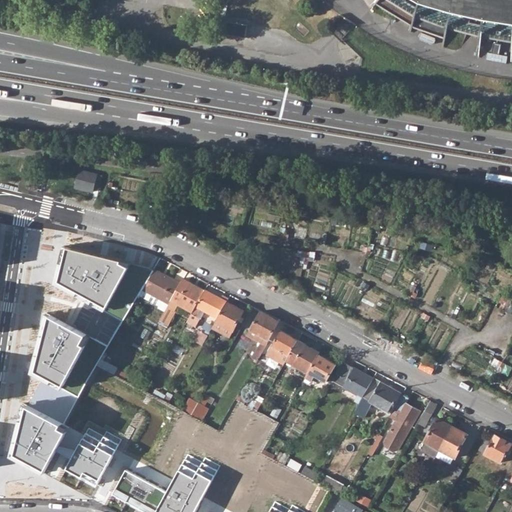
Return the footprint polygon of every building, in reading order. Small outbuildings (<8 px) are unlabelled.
[(511,0),(366,0),(371,8),(376,4),(386,10),(398,17),(411,24),(409,31),(411,32),(413,24),(445,34),(442,45),(444,45),(449,27),(479,35),(476,56),(478,56),(482,36),(511,40),(511,53),(511,62),(511,61),(511,0)] [(247,25),(227,22),(225,34),(245,38),(247,25)] [(93,189),(98,191),(101,176),(79,170),(74,188),(92,192),(93,189)] [(83,289),(106,301),(126,264),(127,261),(119,258),(119,255),(67,242),(60,275),(83,289)] [(41,410),(65,421),(141,290),(146,282),(153,270),(126,264),(106,301),(83,289),(74,325),(88,334),(63,382),(51,376),(41,410)] [(146,282),(141,290),(161,302),(168,305),(180,284),(153,270),(146,282)] [(168,305),(166,307),(174,311),(177,305),(192,313),(204,290),(182,279),(180,284),(168,305)] [(200,309),(216,318),(225,302),(227,299),(221,295),(219,298),(204,290),(192,313),(191,314),(196,316),(200,309)] [(511,299),(503,295),(500,301),(503,303),(501,307),(511,312),(511,305),(511,303),(511,299)] [(168,305),(161,302),(157,308),(164,312),(166,307),(168,305)] [(211,328),(228,338),(243,311),(225,302),(216,318),(211,328)] [(176,312),(174,311),(166,307),(164,312),(162,316),(159,321),(168,326),(176,312)] [(74,325),(49,311),(34,367),(51,376),(63,382),(88,334),(74,325)] [(252,357),(257,360),(267,342),(266,341),(277,321),(260,312),(247,336),(260,343),(252,357)] [(200,318),(196,316),(191,314),(186,323),(195,328),(200,318)] [(191,341),(201,346),(207,336),(197,330),(191,341)] [(272,345),(289,354),(297,340),(299,337),(293,333),(291,336),(281,330),(272,345)] [(285,360),(306,373),(317,355),(317,354),(319,352),(297,340),(289,354),(285,360)] [(289,354),(272,345),(267,354),(284,363),(285,360),(289,354)] [(313,376),(325,383),(335,365),(317,355),(306,373),(304,377),(310,381),(313,376)] [(354,401),(358,404),(362,398),(373,380),(342,362),(331,381),(357,396),(354,401)] [(362,398),(386,412),(398,393),(373,378),(373,380),(362,398)] [(184,410),(204,419),(214,396),(204,392),(200,401),(190,397),(184,410)] [(382,445),(390,450),(396,448),(408,427),(409,428),(419,411),(405,403),(408,399),(401,394),(388,415),(391,417),(396,408),(399,410),(382,439),(382,445)] [(41,410),(25,401),(13,452),(40,466),(65,421),(41,410)] [(417,422),(423,426),(435,405),(429,402),(417,422)] [(426,439),(439,447),(451,427),(437,419),(426,439)] [(466,435),(451,427),(439,447),(454,455),(466,435)] [(87,429),(68,467),(100,483),(122,439),(104,430),(101,436),(87,429)] [(366,452),(369,454),(380,435),(378,433),(366,452)] [(478,451),(500,463),(510,445),(494,436),(490,442),(485,439),(478,451)] [(197,471),(182,462),(170,485),(156,510),(160,511),(175,511),(177,510),(180,511),(194,511),(216,473),(200,464),(197,471)] [(456,483),(463,469),(452,463),(445,478),(456,483)] [(170,485),(129,464),(116,490),(156,510),(170,485)] [(299,472),(313,480),(317,473),(303,466),(299,472)] [(324,484),(340,489),(342,482),(327,477),(324,484)] [(364,506),(338,492),(327,511),(360,511),(362,510),(364,506)]
